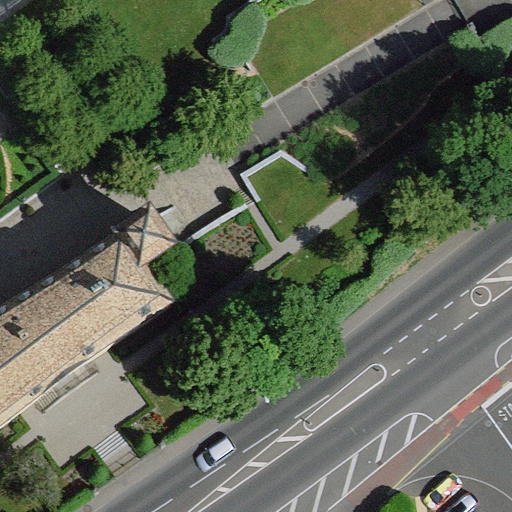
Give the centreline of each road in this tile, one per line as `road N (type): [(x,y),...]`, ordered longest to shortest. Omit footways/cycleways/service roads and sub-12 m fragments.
road 1 (secondary): [(425,338),(184,511)]
road 2 (residential): [(425,338),(511,454)]
